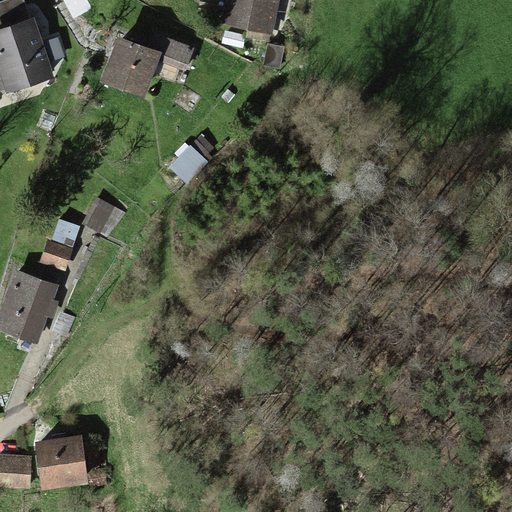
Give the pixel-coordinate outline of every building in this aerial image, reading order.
[(86,0),(61,0),(77,30),(96,19),(86,0)] [(247,31),(245,40),(269,45),(278,0),(226,0),(222,26),(247,31)] [(0,62),(10,86),(52,69),(30,14),(0,26),(0,62)] [(153,32),(148,43),(117,31),(97,79),(139,97),(156,56),(184,68),(193,49),(153,32)] [(269,45),(263,67),(285,72),(291,49),(269,45)] [(201,140),(177,164),(196,184),(221,160),(201,140)] [(97,199),(83,225),(94,231),(108,205),(97,199)] [(69,251),(44,241),(38,256),(63,266),(69,251)] [(8,270),(0,294),(0,324),(38,337),(55,286),(8,270)] [(40,487),(87,480),(80,433),(32,441),(40,487)] [(28,457),(0,456),(0,485),(27,486),(28,457)]
